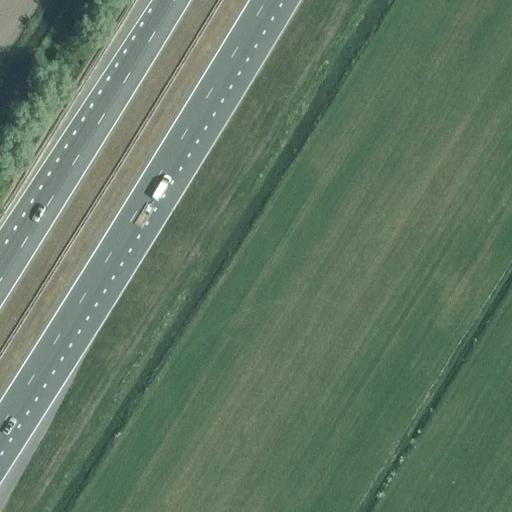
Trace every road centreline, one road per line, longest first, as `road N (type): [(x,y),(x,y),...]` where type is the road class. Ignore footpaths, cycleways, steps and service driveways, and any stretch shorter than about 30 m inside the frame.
road 1 (motorway): [(0,424),(267,0)]
road 2 (motorway): [(175,0),(0,278)]
